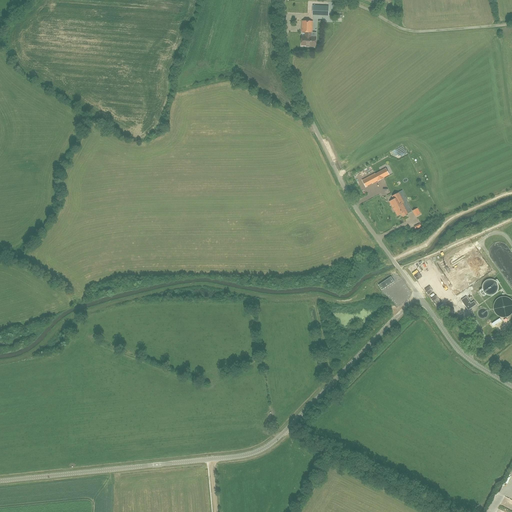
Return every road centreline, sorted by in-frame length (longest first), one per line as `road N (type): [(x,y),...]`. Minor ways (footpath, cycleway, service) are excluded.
road 1 (unclassified): [(0,480),(258,452),(418,295)]
road 2 (unclassified): [(418,295),(355,207),(306,110),(283,0)]
road 3 (track): [(511,23),(417,31),(341,0)]
road 4 (unclassified): [(511,387),(462,353),(418,295)]
